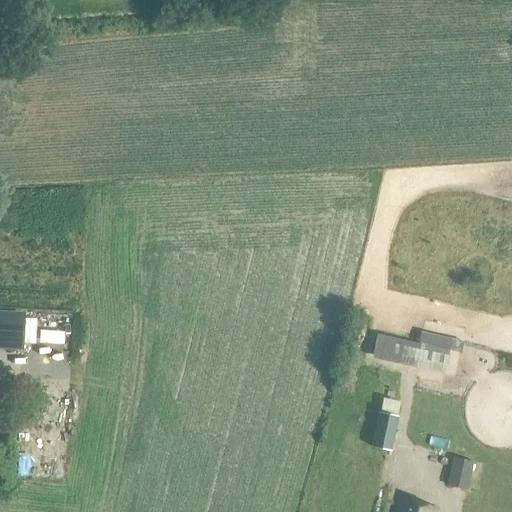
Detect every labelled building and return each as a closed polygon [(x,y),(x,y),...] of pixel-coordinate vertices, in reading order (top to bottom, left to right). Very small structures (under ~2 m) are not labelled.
[(0,311),(0,349),(24,351),(26,313),(0,311)] [(57,341),(82,342),(83,314),(58,313),(57,341)] [(381,334),(376,358),(444,373),(448,350),(381,334)] [(334,389),(352,393),(360,359),(341,355),(334,389)] [(347,421),(353,404),(340,398),(333,416),(347,421)] [(379,422),(370,454),(389,460),(398,427),(379,422)] [(468,490),(471,478),(475,461),(453,456),(447,485),(468,490)] [(395,511),(435,511),(437,508),(402,494),(395,511)]
